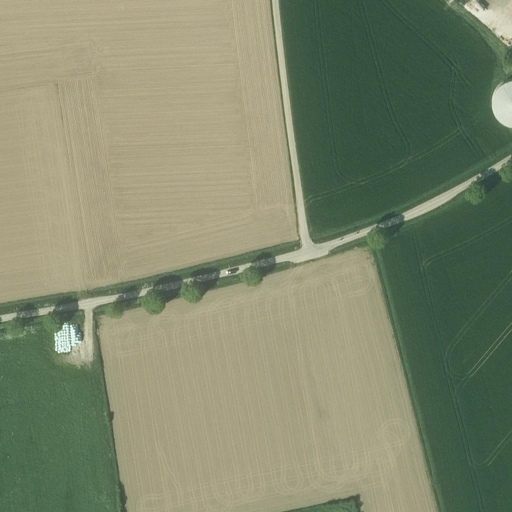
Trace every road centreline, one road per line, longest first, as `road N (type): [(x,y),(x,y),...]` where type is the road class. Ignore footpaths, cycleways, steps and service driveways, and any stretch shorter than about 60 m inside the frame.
road 1 (unclassified): [(0,319),(308,252)]
road 2 (unclassified): [(276,0),(308,252)]
road 3 (unclassified): [(308,252),(404,218),(511,159)]
